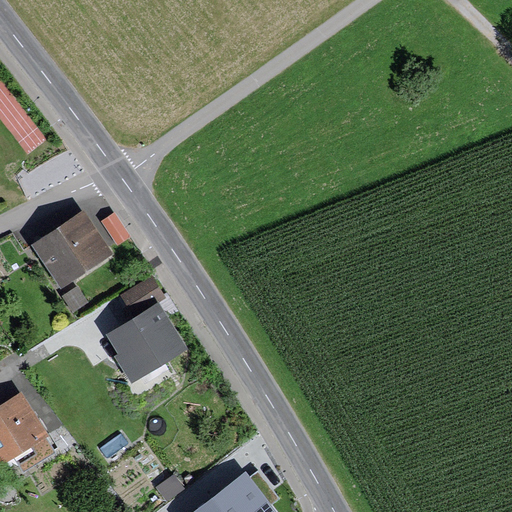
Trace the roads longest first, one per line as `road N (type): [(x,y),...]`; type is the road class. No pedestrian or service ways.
road 1 (residential): [(116,171),(204,298),(333,511)]
road 2 (track): [(122,179),(370,0)]
road 3 (residential): [(0,18),(116,171)]
road 4 (residential): [(116,171),(0,225)]
